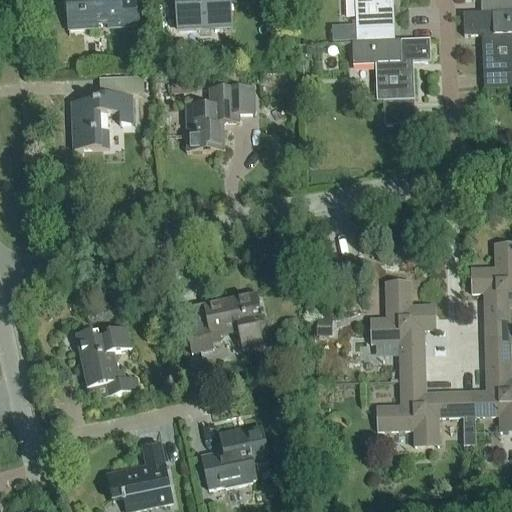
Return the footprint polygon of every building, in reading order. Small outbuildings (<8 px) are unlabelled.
[(108,30),(135,29),(134,1),(120,1),(120,0),(66,0),(68,31),(98,30),(97,26),(108,25),(108,30)] [(230,30),(228,0),(175,0),(176,27),(213,26),(213,30),(230,30)] [(354,0),(356,46),(393,44),(393,32),(391,0),(354,0)] [(511,14),(462,16),(463,40),(481,39),(483,76),(511,74),(511,14)] [(401,44),(393,44),(356,46),(351,46),(352,69),(374,68),(376,105),(414,103),(413,66),(430,65),(429,42),(402,43),(401,44)] [(191,79),(171,79),(171,96),(191,96),(191,79)] [(224,155),(223,127),(239,126),(238,118),(254,118),(253,91),(208,93),(209,110),(184,111),(185,156),(224,155)] [(97,105),(71,106),(73,153),(108,152),(108,134),(107,118),(119,118),(119,128),(132,128),(131,98),(97,100),(97,105)] [(485,347),(508,346),(507,309),(511,308),(511,247),(493,248),(494,273),(469,274),(470,298),(483,298),(485,347)] [(400,387),(424,386),(423,335),(435,334),(435,310),(410,311),(409,286),(385,287),(386,324),(369,324),(370,349),(399,348),(400,387)] [(198,344),(189,346),(192,359),(201,357),(200,356),(213,353),(212,347),(221,345),(220,339),(238,335),(242,353),(262,348),(256,319),(259,318),(254,298),(206,309),(210,325),(206,325),(206,328),(195,331),(198,344)] [(117,376),(113,358),(132,354),(128,334),(109,338),(109,340),(95,343),(93,336),(76,339),(87,390),(102,386),(103,390),(107,389),(109,401),(139,394),(136,381),(125,384),(123,375),(117,376)] [(511,383),(510,383),(508,346),(485,347),(486,396),(473,396),(474,421),(499,420),(500,437),(511,436),(511,383)] [(475,457),(474,421),(473,396),(425,398),(424,386),(400,387),(401,411),(376,412),(377,436),(414,435),(414,452),(439,451),(438,422),(462,421),(463,450),(465,450),(465,458),(475,457)] [(203,461),(209,486),(211,495),(257,485),(253,468),(269,464),(262,432),(235,438),(235,435),(220,439),(225,456),(203,461)] [(145,511),(173,506),(162,459),(160,447),(140,451),(145,471),(108,479),(113,506),(124,503),(125,511),(145,511)]
